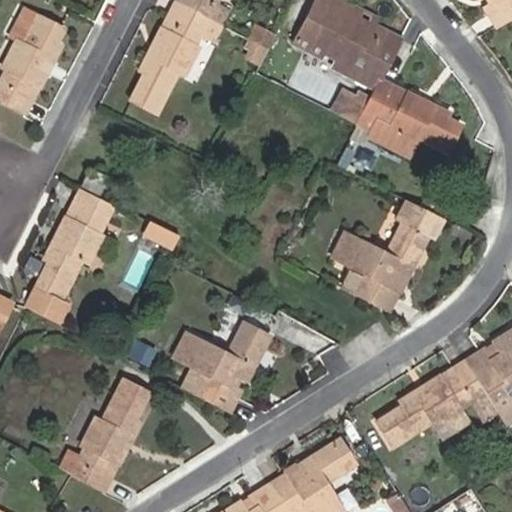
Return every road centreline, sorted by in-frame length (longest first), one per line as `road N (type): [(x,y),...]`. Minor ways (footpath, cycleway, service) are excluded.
road 1 (residential): [(160,511),(479,304),(511,243)]
road 2 (residential): [(132,0),(50,163),(0,193)]
road 3 (residential): [(511,120),(483,68),(428,0)]
